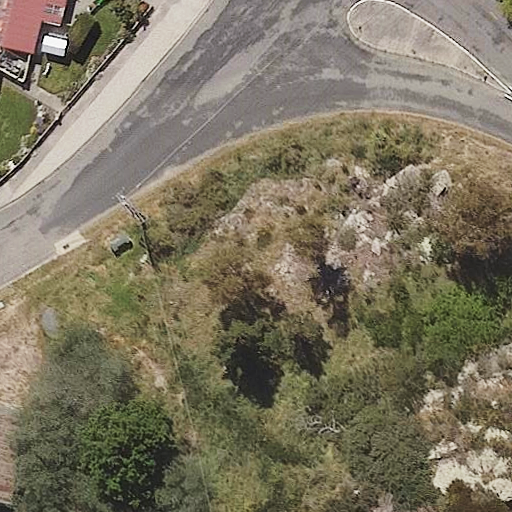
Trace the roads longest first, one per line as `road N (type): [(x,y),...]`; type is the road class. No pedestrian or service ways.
road 1 (residential): [(0,244),(94,177),(240,34)]
road 2 (residential): [(511,118),(420,87),(333,72),(240,34)]
